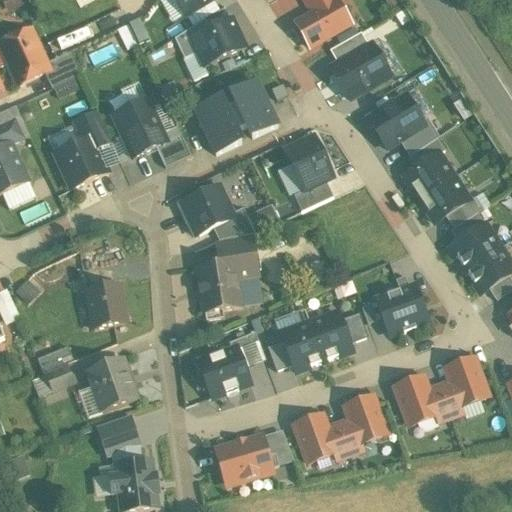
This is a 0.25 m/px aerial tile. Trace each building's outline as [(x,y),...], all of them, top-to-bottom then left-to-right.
[(174,0),(185,19),(218,0),(174,0)] [(307,0),(316,15),(336,4),(341,1),(341,0),(307,0)] [(310,52),(350,28),(336,4),(316,15),(296,27),(310,52)] [(233,20),(209,32),(210,33),(209,34),(210,37),(192,46),(197,56),(204,71),(246,51),(238,35),(240,34),(233,20)] [(210,33),(209,32),(205,23),(175,42),(186,62),(197,56),(192,46),(210,37),(209,34),(210,33)] [(30,34),(3,46),(11,63),(9,64),(8,67),(11,73),(14,75),(20,88),(48,75),(30,34)] [(338,67),(369,50),(361,36),(330,53),(338,67)] [(372,48),(369,50),(338,67),(332,71),(337,81),(340,79),(348,92),(344,94),(350,103),(390,80),(372,48)] [(70,55),(55,62),(61,74),(50,80),(55,91),(81,79),(70,55)] [(258,87),(232,99),(237,109),(231,111),(242,133),(247,131),(252,142),(278,130),(258,87)] [(425,130),(421,124),(406,99),(391,108),(368,122),(387,153),(400,145),(425,130)] [(148,101),(114,117),(134,160),(168,144),(148,101)] [(226,114),(221,105),(196,117),(216,159),(242,147),(236,136),(242,133),(231,111),(226,114)] [(16,109),(0,116),(0,130),(15,123),(21,121),(16,109)] [(98,116),(82,123),(90,141),(92,141),(97,152),(111,145),(98,116)] [(409,160),(424,151),(438,142),(439,141),(427,121),(421,124),(425,130),(400,145),(409,160)] [(0,130),(0,151),(11,146),(12,148),(24,142),(15,123),(0,130)] [(90,141),(56,158),(72,193),(108,176),(97,152),(92,141),(90,141)] [(304,194),(326,184),(333,181),(325,166),(327,165),(320,150),(319,151),(314,141),(285,154),(304,194)] [(445,154),(438,142),(424,151),(431,162),(439,158),(445,154)] [(0,151),(0,199),(29,186),(12,148),(11,146),(0,151)] [(405,180),(420,204),(454,181),(439,158),(431,162),(405,180)] [(454,181),(420,204),(433,227),(462,209),(469,221),(484,211),(475,199),(470,202),(454,181)] [(334,201),(326,184),(304,194),(293,199),(301,216),(334,201)] [(201,192),(174,204),(185,227),(191,224),(198,239),(212,232),(219,243),(258,237),(245,210),(234,214),(221,188),(201,195),(201,192)] [(450,248),(466,272),(499,249),(477,217),(452,235),(457,243),(450,248)] [(253,239),(224,243),(226,261),(219,262),(220,268),(197,272),(205,317),(206,317),(207,324),(223,321),(222,315),(241,311),(241,307),(237,283),(255,280),(259,279),(253,239)] [(511,267),(499,249),(466,272),(483,297),(488,293),(496,304),(511,292),(511,282),(509,278),(511,276),(511,267)] [(397,295),(360,308),(368,329),(383,323),(389,339),(428,325),(414,288),(409,290),(405,278),(393,283),(397,295)] [(255,280),(237,283),(241,307),(259,304),(255,280)] [(120,288),(86,295),(94,334),(128,327),(120,288)] [(14,312),(3,317),(7,326),(18,321),(14,312)] [(312,325),(325,363),(353,354),(351,348),(368,343),(359,315),(341,321),(339,316),(312,325)] [(294,373),(325,363),(312,325),(279,336),(282,345),(266,350),(274,376),(293,370),(294,373)] [(68,350),(49,358),(55,373),(74,365),(68,350)] [(238,352),(199,367),(212,403),(251,388),(238,352)] [(49,358),(38,363),(44,378),(55,373),(49,358)] [(447,384),(439,387),(451,422),(466,417),(464,412),(490,402),(475,359),(442,371),(447,384)] [(121,363),(88,375),(102,416),(138,404),(132,386),(129,387),(121,363)] [(68,370),(46,379),(53,396),(75,386),(68,370)] [(426,380),(394,391),(408,431),(436,421),(438,427),(451,422),(439,387),(429,391),(426,380)] [(361,449),(389,440),(375,399),(344,410),(349,423),(338,426),(350,460),(363,455),(361,449)] [(336,464),(350,460),(338,426),(327,430),(323,417),(293,427),(306,468),(334,458),(336,464)] [(131,421),(97,433),(108,462),(113,460),(139,451),(141,450),(131,421)] [(263,437),(213,452),(225,493),(275,478),(263,437)] [(139,451),(113,460),(115,479),(109,480),(112,500),(118,499),(119,511),(159,511),(158,500),(160,499),(157,478),(155,478),(153,464),(141,465),(139,451)] [(11,484),(28,479),(22,458),(4,464),(11,484)]
